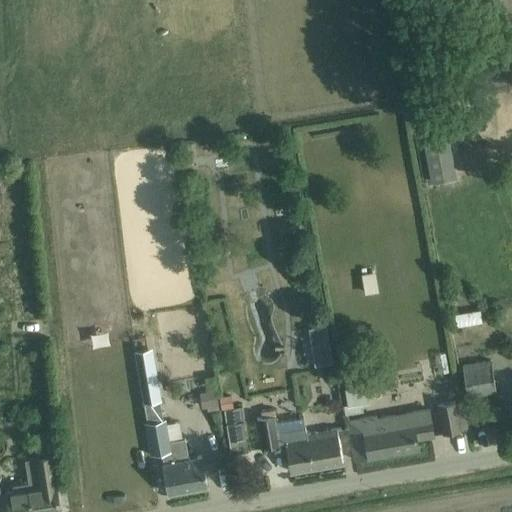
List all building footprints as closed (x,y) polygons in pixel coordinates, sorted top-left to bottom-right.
[(450,140),(425,145),(427,158),(453,153),(450,140)] [(179,169),(192,166),(189,152),(176,154),(179,169)] [(412,286),(427,285),(424,257),(409,258),(412,286)] [(365,294),(380,291),(376,271),(362,273),(365,294)] [(333,298),(340,330),(354,328),(347,295),(333,298)] [(479,309),(455,314),(457,326),(481,321),(479,309)] [(90,330),(91,344),(108,342),(106,329),(90,330)] [(16,343),(21,391),(47,389),(43,340),(16,343)] [(202,458),(189,460),(185,438),(170,440),(166,419),(164,420),(152,348),(135,350),(148,423),(145,424),(151,455),(162,454),(164,465),(169,494),(207,487),(202,458)] [(316,352),(319,367),(333,365),(330,349),(316,352)] [(490,361),(462,366),(468,398),(496,392),(490,361)] [(215,389),(199,392),(202,407),(218,404),(215,389)] [(347,406),(368,402),(366,389),(345,393),(347,406)] [(231,396),(220,398),(222,408),(233,406),(231,396)] [(459,431),(455,403),(438,406),(443,433),(459,431)] [(241,408),(223,410),(225,420),(243,417),(241,408)] [(288,452),(291,472),(343,462),(339,443),(337,430),(307,435),(306,427),(305,427),(278,432),(277,425),(276,422),(274,409),(261,411),(263,418),(257,419),(262,448),(280,445),(286,444),(288,452)] [(356,460),(418,448),(416,439),(433,436),(428,410),(402,415),(402,412),(398,412),(399,416),(380,419),(379,416),(376,417),(376,416),(363,418),(365,431),(352,433),(356,460)] [(303,417),(276,422),(277,425),(278,432),(305,427),(303,417)] [(13,490),(6,491),(9,511),(60,511),(56,479),(60,478),(57,456),(59,455),(56,430),(35,433),(37,456),(25,459),(28,482),(12,485),(13,490)]
